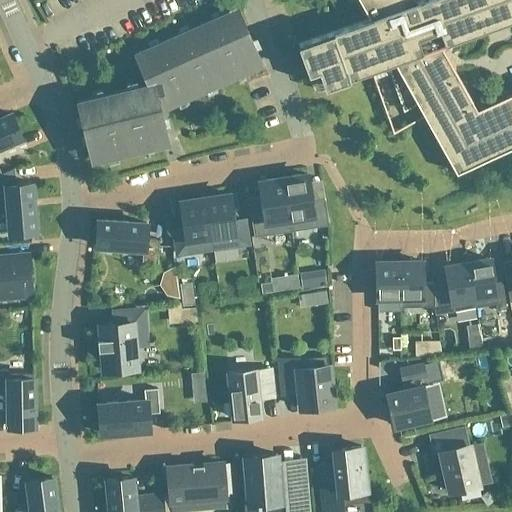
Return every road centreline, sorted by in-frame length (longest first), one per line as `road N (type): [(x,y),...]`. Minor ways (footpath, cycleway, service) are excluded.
road 1 (residential): [(511,227),(368,241),(361,427)]
road 2 (residential): [(67,461),(361,427)]
road 3 (residential): [(71,203),(59,334),(65,442)]
road 4 (residential): [(71,203),(120,200),(301,156)]
road 5 (residential): [(41,84),(71,203)]
